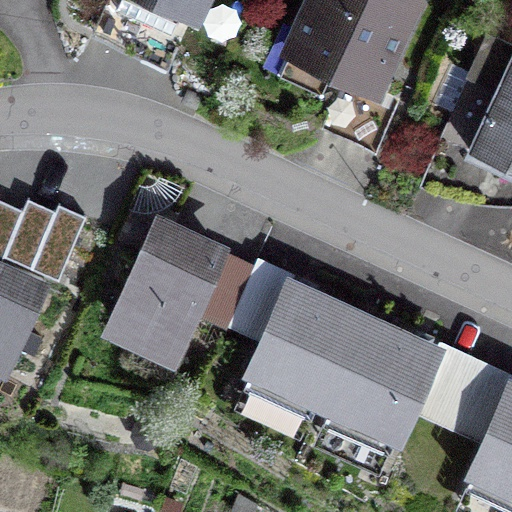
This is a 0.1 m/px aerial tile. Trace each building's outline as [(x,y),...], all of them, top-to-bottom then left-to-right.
[(200,0),(167,0),(195,13),(200,0)] [(413,0),(313,0),(291,50),(373,88),(413,0)] [(511,56),(469,149),(511,168),(511,56)] [(254,264),(160,221),(114,321),(172,347),(193,302),(229,319),(254,264)] [(0,244),(8,227),(0,223),(0,364),(28,377),(70,285),(0,253),(0,244)] [(356,311),(291,281),(244,381),(310,411),(356,311)] [(389,447),(435,348),(370,318),(324,417),(389,447)] [(511,384),(466,483),(511,503),(511,384)]
